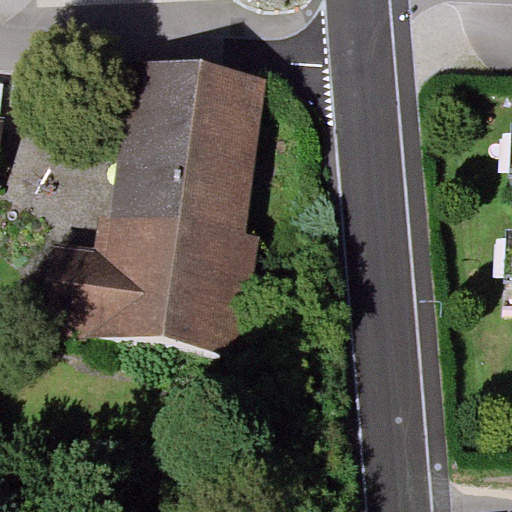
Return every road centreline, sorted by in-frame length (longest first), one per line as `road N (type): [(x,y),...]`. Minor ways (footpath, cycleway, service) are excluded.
road 1 (secondary): [(362,42),(399,511)]
road 2 (residential): [(362,42),(0,38)]
